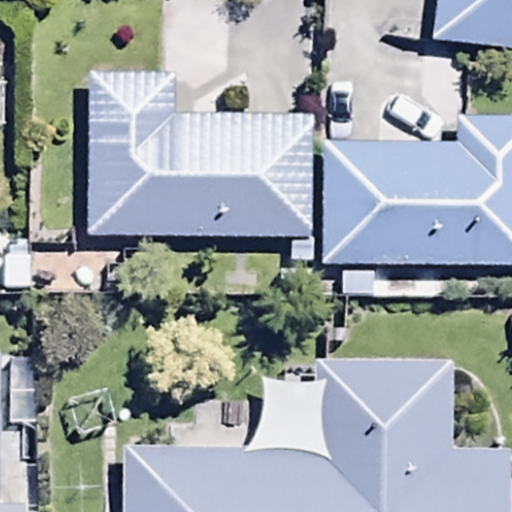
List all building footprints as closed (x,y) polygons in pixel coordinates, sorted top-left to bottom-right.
[(0,0),(0,12),(28,13),(28,0),(0,0)] [(511,0),(440,0),(434,54),(511,63),(511,0)] [(174,87),(92,85),(88,250),(290,254),(290,277),(312,277),(315,130),(173,127),(174,87)] [(323,277),(341,277),(341,311),(375,311),(375,277),(511,279),(511,127),(455,127),(454,155),(325,153),(323,277)] [(0,464),(0,461),(2,369),(0,369),(0,511),(21,511),(23,465),(0,464)] [(126,468),(125,511),(507,511),(509,462),(451,461),(452,378),(318,376),(318,467),(126,468)]
